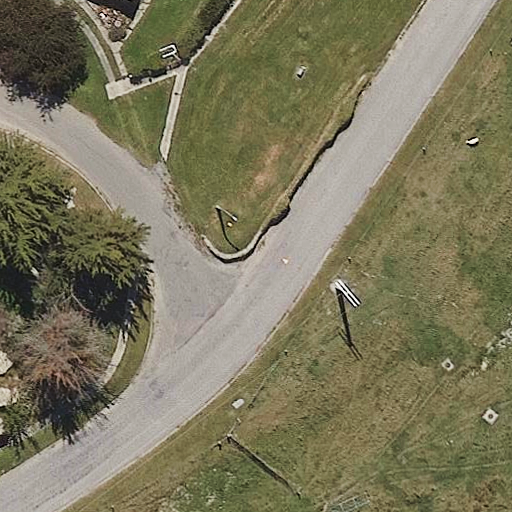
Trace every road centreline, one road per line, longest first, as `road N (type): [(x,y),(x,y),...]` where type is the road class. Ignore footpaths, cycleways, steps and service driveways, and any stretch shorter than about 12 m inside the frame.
road 1 (residential): [(439,0),(267,261),(195,343)]
road 2 (residential): [(195,343),(135,195),(64,144),(0,113)]
road 3 (residential): [(195,343),(0,492)]
